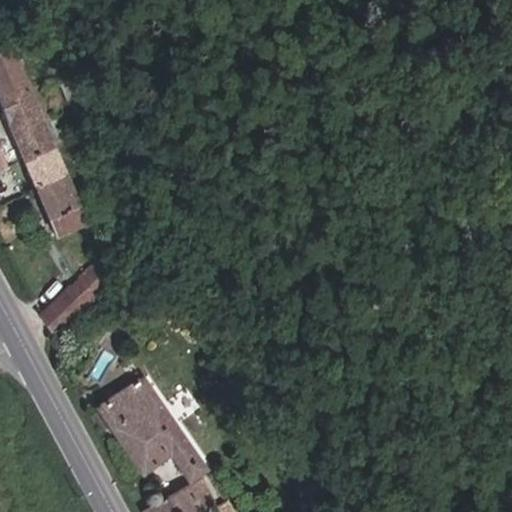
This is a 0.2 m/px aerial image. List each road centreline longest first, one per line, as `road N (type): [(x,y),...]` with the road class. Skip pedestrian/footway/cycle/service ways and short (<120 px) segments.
road 1 (primary): [(0,302),(112,511)]
road 2 (track): [(60,0),(73,49),(0,38)]
